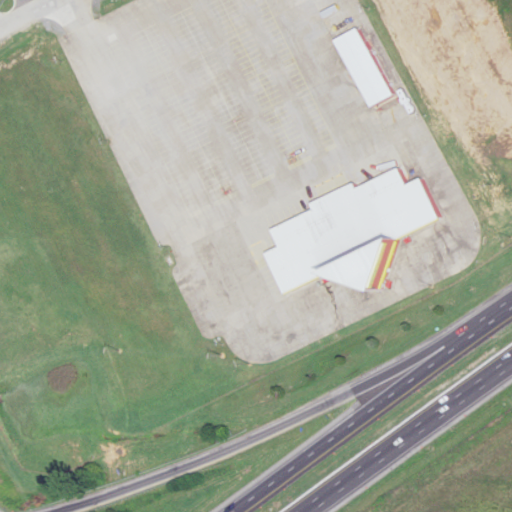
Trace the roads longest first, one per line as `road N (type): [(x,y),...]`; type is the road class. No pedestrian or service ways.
road 1 (motorway): [(511,279),(211,423),(0,484)]
road 2 (motorway): [(511,304),(230,511)]
road 3 (motorway): [(304,511),(511,359)]
road 4 (motorway): [(385,511),(511,395)]
